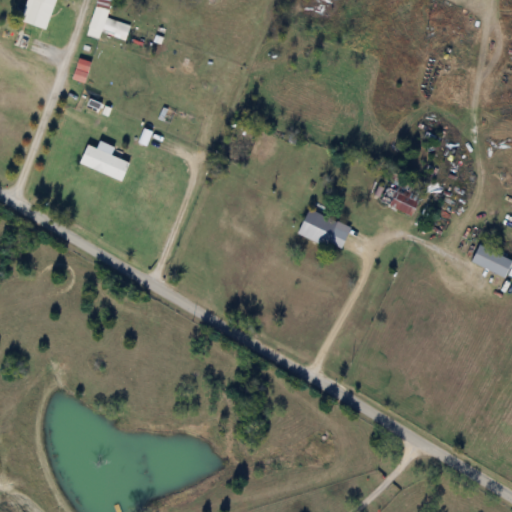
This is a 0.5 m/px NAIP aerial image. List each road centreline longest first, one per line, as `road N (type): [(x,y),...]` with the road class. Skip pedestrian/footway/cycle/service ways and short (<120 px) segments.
road 1 (residential): [(511,494),(250,342)]
road 2 (residential): [(250,342),(0,196)]
